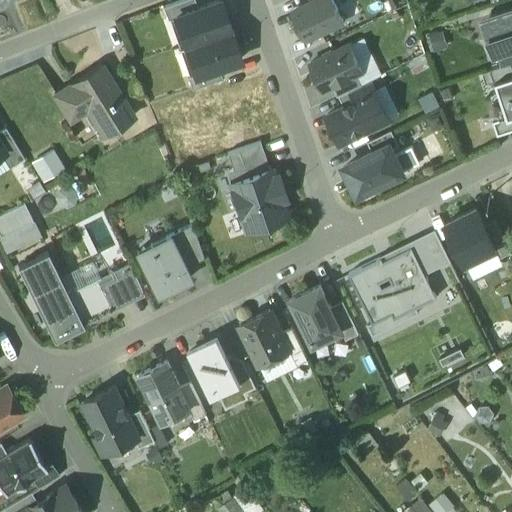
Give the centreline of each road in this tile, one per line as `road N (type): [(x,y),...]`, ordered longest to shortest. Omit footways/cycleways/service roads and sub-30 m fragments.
road 1 (residential): [(339,243),(39,389)]
road 2 (residential): [(339,243),(253,0)]
road 3 (residential): [(511,159),(339,243)]
road 4 (residential): [(138,0),(0,52)]
road 5 (residential): [(39,389),(114,511)]
